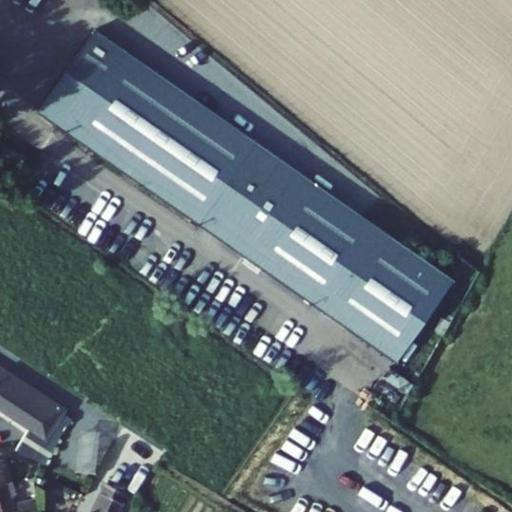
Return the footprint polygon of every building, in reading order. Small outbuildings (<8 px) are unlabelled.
[(457,270),(95,22),(39,103),(402,351),(457,270)] [(0,371),(0,405),(26,422),(37,429),(46,435),(63,411),(0,371)] [(63,411),(46,435),(53,441),(60,447),(78,420),(63,411)] [(33,455),(41,460),(53,441),(46,435),(37,429),(26,422),(15,444),(33,455)] [(42,473),(41,460),(33,455),(32,462),(36,465),(36,474),(42,473)] [(12,509),(4,482),(0,483),(0,511),(20,511),(19,508),(12,509)] [(122,511),(131,498),(105,483),(88,511),(122,511)]
